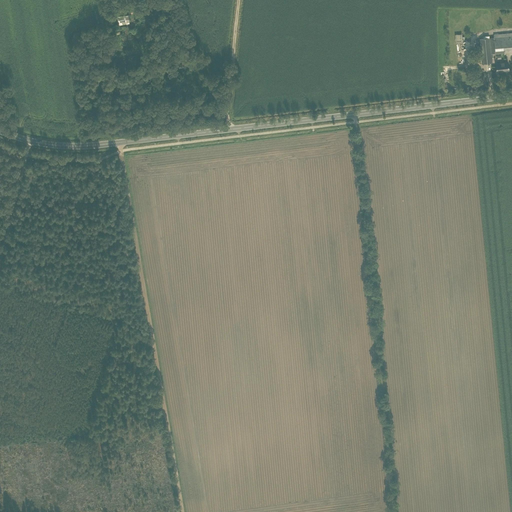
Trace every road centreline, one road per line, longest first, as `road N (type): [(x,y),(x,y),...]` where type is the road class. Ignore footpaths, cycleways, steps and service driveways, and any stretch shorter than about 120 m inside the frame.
road 1 (secondary): [(28,141),(89,145),(511,95)]
road 2 (track): [(354,115),(394,511)]
road 3 (track): [(182,511),(120,142)]
